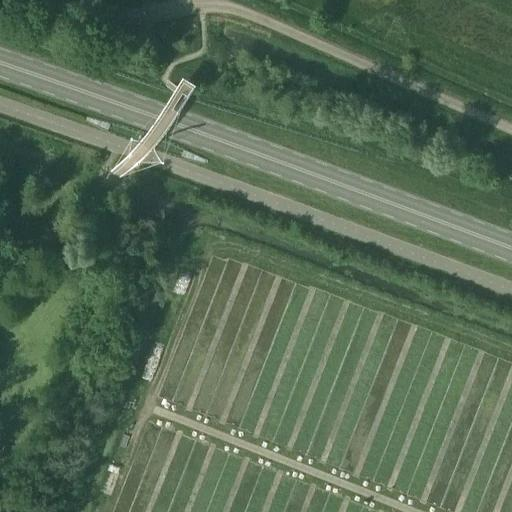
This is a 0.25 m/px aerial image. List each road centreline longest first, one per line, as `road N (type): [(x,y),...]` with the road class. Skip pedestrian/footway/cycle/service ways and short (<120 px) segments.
road 1 (primary): [(511,249),(0,63)]
road 2 (unclassified): [(511,130),(231,6),(129,14),(79,0)]
